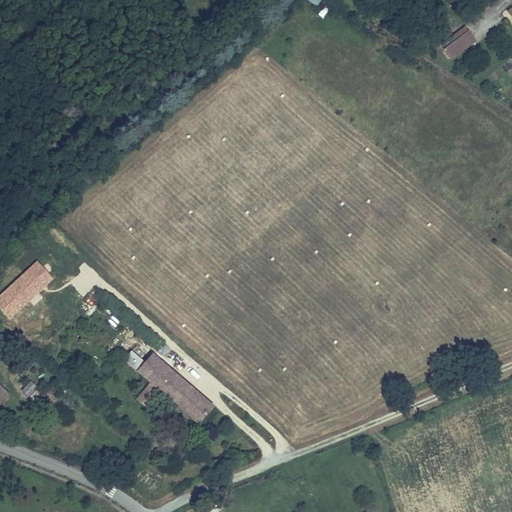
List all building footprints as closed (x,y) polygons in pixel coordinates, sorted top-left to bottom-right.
[(465,26),(452,35),(455,41),(443,50),(450,61),(476,42),(465,26)] [(37,264),(0,297),(0,306),(9,317),(51,280),(37,264)] [(197,423),(213,404),(152,352),(136,371),(150,382),(136,399),(146,407),(160,391),(197,423)] [(31,381),(21,392),(27,397),(37,386),(31,381)] [(0,384),(0,400),(8,393),(0,384)]
